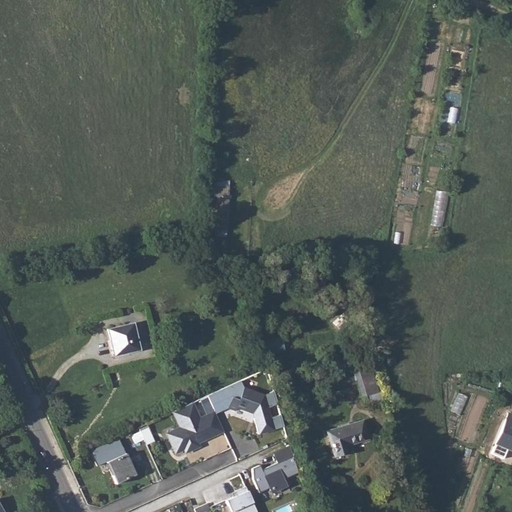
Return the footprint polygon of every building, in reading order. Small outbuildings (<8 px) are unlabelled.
[(209,235),(228,235),(230,181),(211,180),(209,235)] [(437,190),(433,225),(446,226),(449,191),(437,190)] [(136,322),(106,329),(112,355),(142,349),(136,322)] [(370,366),(357,370),(365,395),(366,395),(371,409),(382,406),(370,366)] [(242,381),(209,396),(217,414),(227,410),(266,420),(269,408),(262,406),(265,393),(244,387),(242,381)] [(460,393),(457,399),(465,403),(469,397),(460,393)] [(193,401),(171,411),(178,426),(164,433),(174,455),(223,432),(213,411),(200,417),(193,401)] [(511,415),(508,413),(491,453),(502,458),(506,448),(511,450),(511,415)] [(326,431),(333,454),(345,450),(344,445),(367,438),(361,420),(326,431)] [(123,453),(107,461),(113,474),(111,475),(115,483),(133,475),(123,453)] [(260,464),(251,468),(251,479),(259,494),(267,490),(269,495),(288,486),(285,478),(297,472),(289,457),(263,470),(260,464)] [(258,511),(248,490),(224,500),(230,511),(229,511),(258,511)]
